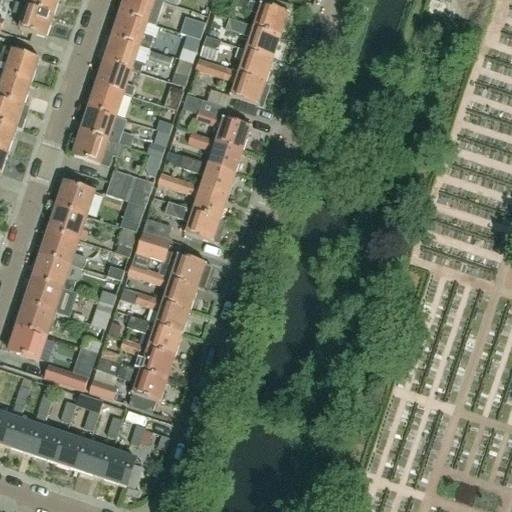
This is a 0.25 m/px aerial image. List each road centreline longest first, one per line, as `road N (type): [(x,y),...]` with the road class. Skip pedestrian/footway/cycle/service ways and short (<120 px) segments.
road 1 (residential): [(167,511),(340,0)]
road 2 (track): [(299,511),(336,374),(369,296),(354,180),(421,0)]
road 3 (residential): [(0,293),(98,0)]
